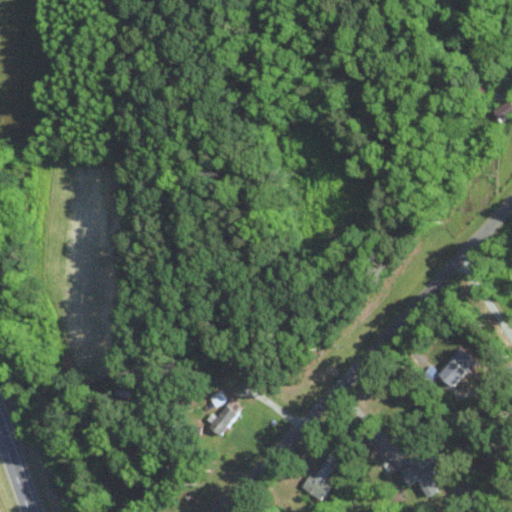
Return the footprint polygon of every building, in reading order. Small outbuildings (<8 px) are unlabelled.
[(504,120),(511,115),(511,100),(498,107),(504,120)] [(461,385),(485,363),(468,344),(456,356),(461,361),(449,372),(461,385)] [(217,426),(230,432),(240,410),(227,404),(217,426)] [(422,480),(433,497),(444,490),(433,473),(451,463),(439,444),(411,461),(413,464),(403,470),(413,485),(422,480)] [(308,490),(326,500),(335,484),(328,480),(341,458),(330,451),(308,490)]
